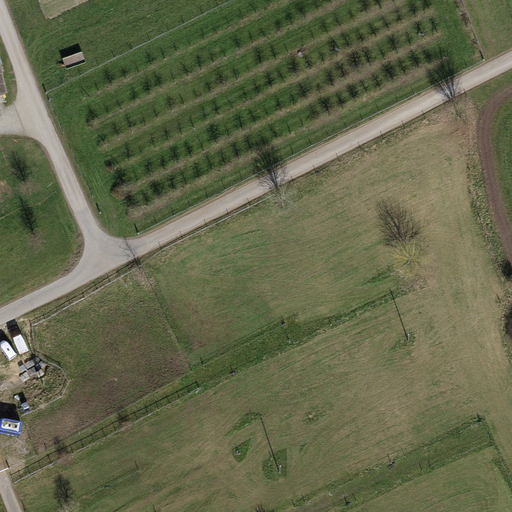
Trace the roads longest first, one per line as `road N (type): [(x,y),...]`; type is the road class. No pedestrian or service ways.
road 1 (track): [(0,316),(511,60)]
road 2 (track): [(110,259),(0,6)]
